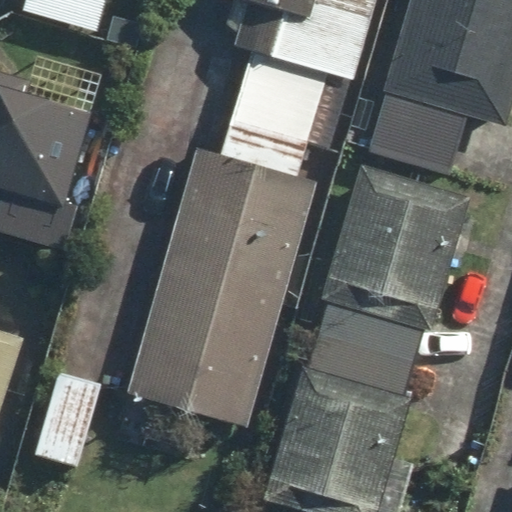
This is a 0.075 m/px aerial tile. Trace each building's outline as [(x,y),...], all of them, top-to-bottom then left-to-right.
[(19,0),(15,18),(96,40),(106,0),(19,0)] [(208,165),(192,160),(118,401),(238,438),(315,188),(291,181),(296,164),(320,171),(371,0),(217,0),(245,9),(231,56),(241,59),(208,165)] [(511,80),(511,0),(401,0),(361,152),(445,176),(460,126),(478,131),(472,152),(497,159),(501,142),(495,141),(511,80)] [(94,94),(0,72),(0,197),(1,197),(0,199),(0,245),(62,263),(73,222),(59,218),(94,94)] [(370,511),(464,206),(351,171),(249,505),(272,511),(370,511)] [(0,394),(17,344),(0,338),(0,394)] [(97,385),(51,372),(26,463),(72,476),(97,385)]
